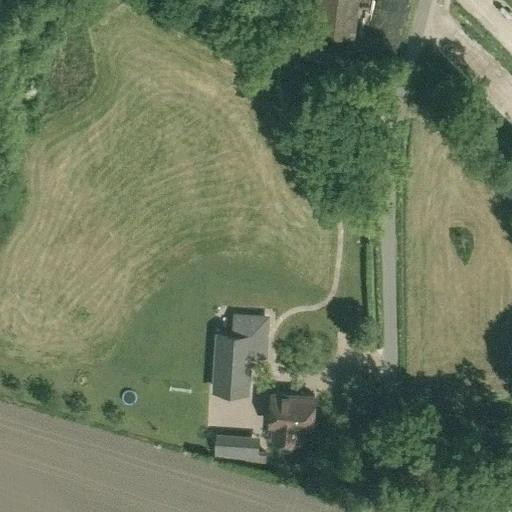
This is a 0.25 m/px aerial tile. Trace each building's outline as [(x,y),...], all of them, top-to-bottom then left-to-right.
[(316,0),(314,33),(356,39),(359,0),(316,0)] [(266,317),(236,315),(235,334),(220,333),(216,388),(246,390),(249,353),(264,354),(266,317)] [(293,441),(299,441),(300,424),(312,425),(313,394),(273,392),(271,423),(274,423),(273,439),(280,440),(279,444),(283,449),(288,449),(292,445),(293,441)] [(242,461),(244,434),(217,432),(215,459),(242,461)] [(259,449),(258,462),(265,463),(266,450),(259,449)]
